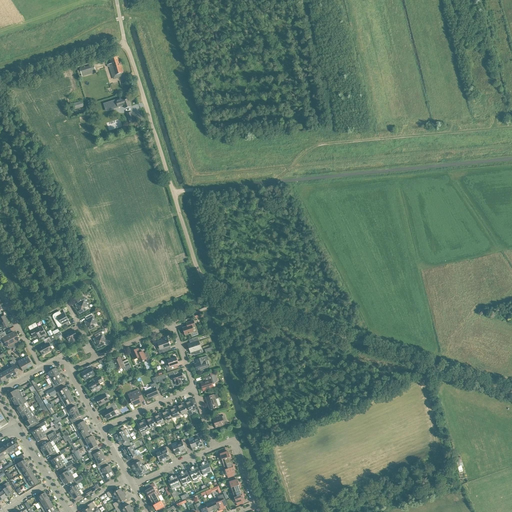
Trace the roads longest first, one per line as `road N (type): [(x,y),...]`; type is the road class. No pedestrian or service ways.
road 1 (unclassified): [(511,390),(219,293),(196,267),(174,192)]
road 2 (unclassified): [(174,192),(511,159)]
road 3 (track): [(511,128),(324,144),(265,184)]
road 4 (unclassified): [(174,192),(126,43)]
road 5 (residential): [(96,358),(172,324),(194,387)]
road 6 (unclassified): [(0,82),(126,43)]
